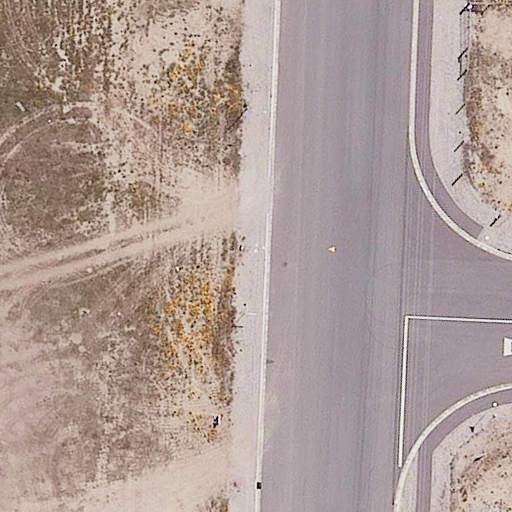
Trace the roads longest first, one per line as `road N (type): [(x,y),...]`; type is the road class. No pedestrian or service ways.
road 1 (residential): [(351,0),(342,318)]
road 2 (residential): [(342,318),(333,511)]
road 3 (residential): [(511,321),(342,318)]
